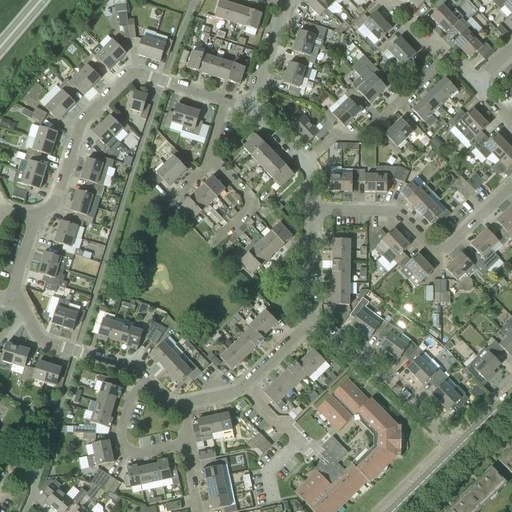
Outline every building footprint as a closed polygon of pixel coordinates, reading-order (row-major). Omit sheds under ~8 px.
[(319,18),(324,14),(328,18),(332,15),(327,10),(317,0),(312,0),(307,5),(319,18)] [(317,0),(327,10),(335,3),(333,1),(332,0),(317,0)] [(417,10),(427,0),(411,0),(409,2),(417,10)] [(430,18),(438,26),(455,10),(455,9),(450,14),(443,6),(447,3),(444,0),(440,0),(433,7),(437,11),(430,18)] [(511,0),(510,0),(509,2),(507,0),(501,0),(496,6),(500,10),(504,7),(511,15),(511,14),(511,0)] [(215,18),(225,21),(230,5),(220,1),(215,18)] [(225,21),(236,24),(241,8),(230,5),(225,21)] [(236,24),(246,28),(251,11),(241,8),(236,24)] [(446,34),(453,27),(457,32),(466,23),(464,21),(462,19),(463,18),(455,10),(438,26),(446,34)] [(251,11),(246,28),(257,31),(262,14),(251,11)] [(118,14),(120,28),(122,28),(123,40),(130,39),(127,20),(127,13),(118,14)] [(371,34),(384,21),(376,13),(369,20),(364,15),(354,25),(359,30),(363,25),(371,34)] [(134,19),(127,20),(130,39),(136,39),(134,19)] [(388,41),(384,36),(392,29),(384,21),(371,34),(378,42),(374,46),(379,50),(388,41)] [(457,32),(461,36),(454,43),(462,51),(475,39),(479,35),(467,22),(466,23),(457,32)] [(299,31),(296,42),(319,49),(320,49),(321,47),(322,46),(323,42),(323,41),(327,29),(309,24),(306,34),(299,31)] [(509,35),(500,25),(496,30),(504,39),(509,35)] [(154,41),(143,38),(137,56),(148,59),(154,41)] [(400,38),(393,45),(388,41),(379,50),(383,55),(387,51),(395,59),(408,46),(400,38)] [(482,47),(475,39),(462,51),(470,59),(477,53),(481,57),(490,48),(486,44),(482,47)] [(163,52),(169,54),(172,42),(166,40),(165,45),(154,41),(148,59),(160,63),(163,52)] [(104,49),(117,63),(125,54),(112,41),(104,49)] [(293,52),(300,54),(298,60),(309,63),(314,65),(319,49),(296,42),(293,52)] [(77,51),(72,45),(67,50),(73,56),(77,51)] [(408,46),(395,59),(402,67),(398,71),(403,75),(413,66),(408,61),(416,54),(408,46)] [(203,55),(205,50),(194,47),(193,52),(187,69),(198,73),(203,55)] [(96,68),(101,64),(108,71),(117,63),(104,49),(95,58),(92,54),(87,49),(83,54),(88,59),(96,68)] [(208,76),(214,59),(203,55),(198,73),(208,76)] [(240,86),(245,68),(247,62),(237,58),(234,65),(229,82),(240,86)] [(100,80),(92,72),(96,68),(88,59),(83,63),(86,67),(78,75),(92,88),(100,80)] [(219,79),(224,62),(214,59),(208,76),(219,79)] [(298,60),(296,65),(289,63),(286,73),(307,80),(308,80),(309,80),(312,70),(308,69),(309,63),(298,60)] [(229,82),(234,65),(224,62),(219,79),(229,82)] [(366,83),(378,96),(386,88),(379,81),(384,77),(374,67),(369,71),(374,76),(366,83)] [(299,95),(301,89),(305,90),(307,80),(286,73),(283,84),(290,86),(288,92),(299,95)] [(83,96),(92,88),(78,75),(70,83),(67,79),(62,84),(72,93),(76,89),(83,96)] [(437,86),(449,99),(457,91),(445,79),(437,86)] [(358,101),(363,97),(370,104),(378,96),(366,83),(358,91),(353,87),(349,91),(358,101)] [(75,105),(67,97),(72,93),(62,84),(58,88),(62,91),(53,100),(67,113),(75,105)] [(429,95),(441,107),(449,99),(437,86),(429,95)] [(361,113),(354,105),(358,101),(349,91),(344,95),(348,100),(340,107),(353,120),(361,113)] [(472,96),(468,91),(464,95),(469,100),(472,96)] [(130,110),(141,114),(140,118),(145,120),(149,109),(143,107),(147,96),(136,92),(130,110)] [(429,95),(420,103),(432,115),(441,107),(429,95)] [(317,98),(310,96),(308,102),(315,104),(317,98)] [(53,100),(45,108),(58,122),(67,113),(53,100)] [(432,115),(420,103),(412,111),(424,123),(432,115)] [(183,127),(188,109),(177,105),(174,116),(168,114),(164,126),(170,128),(172,123),(183,127)] [(332,115),(328,111),(324,115),(326,118),(333,125),(338,121),(344,128),(353,120),(340,107),(332,115)] [(21,115),(30,119),(33,114),(24,109),(21,115)] [(33,114),(43,120),(46,115),(36,109),(33,114)] [(188,109),(183,127),(194,130),(192,135),(198,137),(202,125),(196,123),(200,113),(188,109)] [(462,135),(481,117),(473,109),(466,116),(462,111),(459,114),(453,120),(448,124),(453,128),(454,127),(462,135)] [(43,120),(33,114),(30,119),(40,125),(43,120)] [(110,117),(101,125),(114,138),(123,130),(126,133),(131,129),(122,120),(117,125),(110,117)] [(314,137),(319,141),(327,133),(334,126),(333,125),(326,118),(319,124),(323,128),(318,132),(304,117),(292,128),(307,144),(314,137)] [(481,117),(462,135),(469,143),(472,141),(476,145),(486,137),(482,132),(488,126),(481,117)] [(11,121),(2,119),(0,123),(0,127),(7,130),(11,121)] [(401,120),(393,127),(405,140),(413,133),(417,137),(422,133),(413,123),(408,127),(401,120)] [(106,147),(114,138),(101,125),(93,134),(101,141),(96,146),(105,154),(110,150),(106,147)] [(405,140),(393,127),(385,135),(392,143),(387,147),(397,157),(401,152),(397,148),(405,140)] [(57,134),(39,128),(36,139),(54,145),(57,134)] [(497,134),(490,141),(486,137),(476,145),(481,150),(478,152),(486,160),(492,154),(505,142),(497,134)] [(243,148),(250,156),(264,144),(256,136),(243,148)] [(38,159),(40,153),(50,156),(54,145),(36,139),(28,137),(25,148),(28,149),(26,155),(38,159)] [(433,146),(439,141),(435,137),(430,142),(433,146)] [(500,162),(511,150),(505,142),(492,154),(500,162)] [(264,144),(250,156),(258,164),(271,152),(264,144)] [(165,165),(178,179),(186,171),(179,163),(183,159),(174,149),(170,153),(173,157),(165,165)] [(436,153),(430,150),(427,157),(433,160),(436,153)] [(496,166),(504,174),(511,165),(511,150),(500,162),(496,166)] [(271,152),(258,164),(265,172),(279,160),(271,152)] [(47,168),(36,164),(38,159),(26,155),(24,161),(29,162),(28,162),(23,161),(19,171),(25,173),(43,179),(47,168)] [(87,159),(84,170),(106,177),(108,168),(111,169),(114,162),(96,156),(94,161),(87,159)] [(279,160),(265,172),(273,180),(286,167),(279,160)] [(169,187),(178,179),(165,165),(156,173),(153,169),(148,174),(157,183),(161,179),(169,187)] [(286,167),(273,180),(281,188),(294,175),(286,167)] [(399,181),(404,170),(398,167),(393,179),(399,181)] [(341,192),(341,175),(341,168),(330,168),(330,175),(330,192),(341,192)] [(376,176),(376,193),(387,193),(387,168),(376,168),(376,176)] [(80,180),(87,182),(86,188),(103,193),(105,187),(103,186),(106,177),(84,170),(80,180)] [(352,192),(352,183),(358,183),(359,170),(352,170),(352,175),(341,175),(341,192),(352,192)] [(358,183),(365,183),(364,193),(376,193),(376,176),(365,176),(365,170),(359,170),(358,183)] [(404,170),(399,181),(405,184),(410,172),(404,170)] [(43,179),(25,173),(21,184),(17,183),(15,189),(27,193),(29,187),(39,190),(43,179)] [(471,178),(480,187),(489,179),(485,175),(481,179),(475,174),(471,178)] [(456,180),(458,183),(471,196),(475,192),(466,182),(460,176),(456,180)] [(204,185),(217,198),(225,190),(212,177),(204,185)] [(475,192),(480,187),(471,178),(466,182),(475,192)] [(420,190),(412,182),(400,194),(408,202),(420,190)] [(458,183),(454,187),(454,188),(458,191),(466,200),(471,196),(458,183)] [(196,193),(209,206),(217,198),(204,185),(196,193)] [(415,210),(428,198),(433,193),(425,185),(420,190),(408,202),(415,210)] [(93,197),(95,197),(101,199),(103,193),(86,188),(84,193),(77,191),(74,201),(90,207),(93,197)] [(209,206),(196,193),(188,200),(201,213),(209,206)] [(435,206),(428,198),(415,210),(423,217),(435,206)] [(193,221),(201,213),(188,200),(180,208),(193,221)] [(70,212),(74,213),(72,219),(84,222),(92,224),(93,219),(87,216),(90,207),(74,201),(70,212)] [(280,212),(284,208),(279,203),(275,207),(280,212)] [(437,219),(442,223),(451,215),(446,210),(443,214),(435,206),(423,217),(430,226),(437,219)] [(224,221),(213,210),(208,214),(210,216),(211,214),(223,227),(226,224),(224,221)] [(496,221),(502,228),(498,233),(507,242),(511,247),(511,245),(511,222),(504,214),(496,221)] [(72,219),(70,224),(61,222),(57,232),(74,238),(78,227),(82,228),(84,222),(72,219)] [(280,224),(272,232),(284,245),(292,237),(280,224)] [(243,234),(248,229),(244,225),(239,229),(243,234)] [(370,241),(370,253),(382,242),(389,250),(402,238),(394,229),(387,236),(381,230),(370,241)] [(498,233),(494,237),(487,230),(479,238),(491,250),(499,242),(502,246),(507,242),(498,233)] [(54,243),(63,246),(62,252),(74,255),(82,258),(84,253),(82,252),(81,251),(75,249),(71,248),(74,238),(57,232),(54,243)] [(284,245),(272,232),(264,239),(276,252),(284,245)] [(407,257),(403,252),(410,246),(402,238),(389,250),(382,256),(390,264),(393,261),(398,266),(407,257)] [(477,252),(473,257),(487,271),(499,259),(491,250),(479,238),(471,245),(477,252)] [(264,239),(256,247),(269,260),(276,252),(264,239)] [(333,251),(350,251),(350,240),(333,240),(333,251)] [(269,260),(256,247),(248,254),(261,268),(269,260)] [(350,262),(350,251),(333,251),(332,262),(350,262)] [(62,252),(60,258),(45,253),(41,264),(62,270),(66,260),(72,261),(74,255),(62,252)] [(261,268),(248,254),(240,262),(253,275),(261,268)] [(402,270),(405,266),(413,275),(426,263),(418,254),(411,261),(407,257),(398,266),(402,270)] [(482,276),(487,271),(473,257),(469,261),(462,254),(454,262),(466,274),(474,267),(482,276)] [(350,273),(350,262),(332,262),(332,273),(350,273)] [(466,274),(454,262),(445,270),(457,281),(455,283),(457,285),(455,287),(459,291),(464,291),(464,292),(469,292),(472,289),(472,284),(472,281),(466,274)] [(415,288),(421,283),(434,271),(426,263),(413,275),(408,280),(415,288)] [(62,270),(41,264),(38,274),(47,277),(45,283),(57,287),(65,289),(67,283),(60,281),(63,271),(62,270)] [(350,284),(350,273),(332,273),(332,284),(350,284)] [(507,284),(503,279),(499,283),(503,288),(507,284)] [(440,303),(450,303),(450,293),(446,293),(446,281),(440,281),(440,303)] [(55,293),(57,287),(45,283),(43,289),(55,293)] [(349,295),(350,284),(332,284),(332,295),(349,295)] [(349,306),(349,295),(332,295),(332,306),(349,306)] [(350,326),(360,333),(374,314),(366,307),(369,303),(363,298),(361,301),(358,305),(355,309),(351,314),(356,317),(350,326)] [(82,324),(85,312),(79,310),(80,308),(69,304),(67,311),(62,328),(73,331),(76,322),(82,324)] [(150,308),(140,305),(137,314),(142,316),(148,314),(150,308)] [(406,307),(401,313),(406,318),(412,311),(406,307)] [(62,328),(67,311),(57,308),(55,312),(51,324),(62,328)] [(108,339),(113,322),(114,316),(105,313),(99,311),(95,323),(101,325),(97,339),(107,342),(108,339)] [(266,311),(258,318),(270,331),(278,323),(266,311)] [(388,324),(374,314),(360,333),(369,340),(375,332),(380,335),(388,324)] [(258,318),(250,326),(262,338),(270,331),(258,318)] [(108,339),(118,342),(123,326),(113,322),(108,339)] [(152,328),(157,331),(160,326),(153,322),(148,331),(149,332),(152,328)] [(394,329),(388,324),(380,335),(385,339),(379,347),(389,354),(399,340),(403,334),(395,328),(394,329)] [(161,325),(160,326),(157,331),(162,334),(166,328),(161,325)] [(118,342),(127,345),(128,346),(133,329),(123,326),(118,342)] [(244,335),(256,348),(264,340),(262,338),(250,326),(249,327),(251,329),(244,335)] [(145,338),(150,342),(157,331),(152,328),(149,332),(145,338)] [(128,346),(127,345),(127,348),(137,351),(143,332),(133,329),(128,346)] [(156,345),(162,334),(157,331),(150,342),(156,345)] [(236,343),(248,356),(256,348),(244,335),(236,343)] [(499,355),(504,350),(511,358),(511,357),(511,342),(506,336),(505,337),(507,338),(500,346),(495,341),(491,346),(499,355)] [(409,358),(418,348),(411,341),(407,346),(399,340),(389,354),(398,361),(404,353),(409,358)] [(170,350),(164,343),(149,357),(156,364),(158,363),(158,362),(170,350)] [(248,356),(236,343),(228,351),(240,363),(248,356)] [(445,347),(449,351),(454,347),(450,343),(445,347)] [(7,344),(1,361),(12,365),(18,347),(7,344)] [(501,365),(495,359),(499,355),(491,346),(486,350),(489,353),(481,361),(495,375),(499,371),(497,369),(501,365)] [(20,380),(25,382),(29,370),(24,369),(29,351),(18,347),(12,365),(23,368),(20,380)] [(415,378),(427,366),(420,358),(424,354),(418,348),(409,358),(414,362),(407,369),(415,378)] [(165,370),(178,358),(170,350),(158,362),(158,363),(165,370)] [(313,350),(305,358),(317,370),(325,362),(313,350)] [(240,363),(228,351),(220,358),(232,371),(240,363)] [(221,363),(215,356),(212,353),(207,357),(216,368),(221,363)] [(172,378),(185,366),(178,358),(165,370),(172,378)] [(305,358),(298,365),(301,368),(301,369),(307,376),(309,378),(310,377),(317,370),(305,358)] [(481,361),(478,358),(470,365),(466,370),(475,379),(479,375),(487,382),(495,375),(481,361)] [(192,382),(201,373),(190,361),(185,366),(172,378),(170,379),(177,387),(188,377),(192,382)] [(29,370),(25,382),(31,384),(33,379),(44,383),(49,365),(38,362),(35,372),(29,370)] [(300,383),(307,376),(301,369),(301,368),(298,365),(296,363),(288,370),(300,383)] [(49,365),(44,383),(55,386),(53,391),(60,393),(63,381),(58,379),(61,369),(49,365)] [(434,384),(444,374),(439,369),(434,373),(427,366),(415,378),(423,386),(430,379),(434,384)] [(292,391),(300,383),(288,370),(280,378),(292,391)] [(326,380),(331,384),(334,381),(337,378),(333,374),(326,380)] [(440,403),(452,391),(445,384),(449,380),(444,374),(434,384),(439,388),(432,395),(440,403)] [(99,375),(97,381),(103,383),(100,393),(116,398),(116,399),(119,399),(122,389),(109,385),(111,379),(99,375)] [(284,398),(292,391),(280,378),(272,386),(284,398)] [(311,510),(313,511),(336,511),(368,482),(370,484),(397,457),(401,457),(401,426),(397,426),(371,399),(369,401),(348,380),(334,393),(356,415),(357,413),(378,435),(378,448),(357,469),(355,467),(344,477),(311,510)] [(276,406),(284,398),(272,386),(264,393),(272,402),(276,406)] [(457,386),(452,391),(440,403),(448,412),(455,405),(460,409),(469,400),(464,395),(465,394),(457,386)] [(485,395),(479,390),(476,395),(482,399),(485,395)] [(113,408),(116,399),(116,398),(100,393),(96,403),(113,408)] [(317,410),(334,427),(338,432),(352,419),(331,396),(317,410)] [(244,401),(238,405),(243,411),(248,406),(244,401)] [(113,408),(96,403),(93,413),(110,419),(110,418),(113,408)] [(93,413),(90,423),(110,429),(113,419),(110,418),(110,419),(93,413)] [(222,433),(232,430),(229,414),(218,416),(222,433)] [(211,435),(222,433),(218,416),(208,418),(211,435)] [(192,426),(196,443),(212,439),(211,435),(208,418),(205,419),(205,417),(199,418),(199,420),(197,420),(198,424),(192,426)] [(258,449),(259,450),(267,442),(263,437),(259,433),(246,445),(250,449),(258,449)] [(348,454),(332,437),(321,448),(328,455),(314,469),(316,471),(295,493),(308,507),(341,474),(334,468),(348,454)] [(109,441),(92,445),(94,456),(111,452),(109,441)] [(272,446),(267,442),(259,450),(263,454),(272,446)] [(511,475),(511,448),(499,462),(511,475)] [(216,457),(216,455),(214,450),(198,453),(200,461),(216,458),(216,457)] [(94,456),(97,467),(114,463),(111,452),(94,456)] [(226,459),(214,462),(215,468),(201,471),(203,481),(206,480),(223,476),(221,466),(227,465),(226,459)] [(173,486),(179,484),(176,472),(170,473),(167,460),(157,462),(158,464),(162,482),(171,480),(173,486)] [(148,467),(151,484),(162,482),(158,464),(148,467)] [(130,486),(131,488),(141,486),(137,469),(137,466),(127,468),(128,475),(122,477),(125,487),(130,486)] [(141,486),(151,484),(148,467),(137,469),(141,486)] [(492,469),(466,494),(481,510),(507,484),(492,469)] [(102,487),(104,488),(111,478),(99,470),(90,484),(95,486),(101,487),(102,487)] [(208,490),(225,487),(223,476),(206,480),(208,490)] [(121,484),(111,478),(104,488),(113,495),(121,484)] [(54,510),(66,496),(58,489),(61,486),(55,481),(44,493),(50,498),(46,503),(54,510)] [(91,499),(101,487),(95,486),(87,494),(86,496),(91,499)] [(66,496),(54,510),(56,511),(65,511),(73,504),(76,507),(86,496),(87,494),(82,489),(79,492),(73,487),(66,496)] [(228,497),(225,487),(208,490),(210,500),(210,501),(228,497)] [(466,494),(447,511),(478,511),(481,510),(466,494)] [(116,496),(112,501),(112,503),(116,506),(122,499),(116,496)] [(210,501),(210,500),(208,501),(210,511),(224,508),(224,511),(236,511),(237,511),(236,506),(230,507),(228,497),(210,501)] [(167,511),(168,511),(182,509),(180,501),(166,504),(167,511)]
